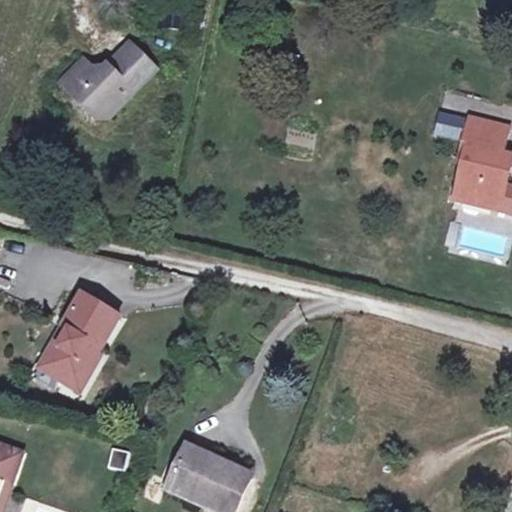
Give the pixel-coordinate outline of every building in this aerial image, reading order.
[(158,10),(157,23),(189,27),(189,13),(158,10)] [(154,72),(125,43),(100,69),(91,70),(80,58),(57,81),(93,117),(109,103),(123,103),(154,72)] [(93,117),(109,117),(123,103),(109,103),(93,117)] [(511,165),(504,163),(511,136),(473,127),(462,171),(465,172),(458,207),(501,217),(511,172),(511,165)] [(118,320),(79,296),(59,327),(67,332),(56,349),(48,344),(38,359),(62,374),(56,381),(77,395),(91,371),(80,364),(89,349),(96,352),(118,320)] [(48,344),(56,349),(67,332),(59,327),(48,344)] [(96,352),(89,349),(80,364),(91,371),(101,356),(96,352)] [(38,359),(34,367),(56,381),(62,374),(38,359)] [(0,467),(10,471),(21,442),(0,434),(0,467)] [(230,511),(247,476),(184,446),(168,479),(196,493),(193,498),(218,511),(230,511)] [(112,450),(110,468),(124,469),(127,452),(112,450)] [(68,511),(26,498),(21,511),(68,511)]
